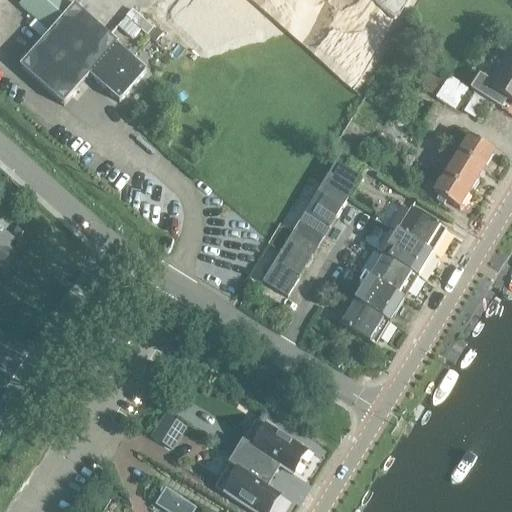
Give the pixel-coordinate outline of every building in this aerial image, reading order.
[(119,106),(120,105),(146,75),(117,49),(118,47),(75,9),(76,7),(67,0),(26,0),(20,7),(51,35),(20,71),(64,110),(90,80),(119,106)] [(133,9),(116,32),(130,43),(142,28),(150,34),(156,26),(133,9)] [(511,55),(508,53),(490,81),(480,76),(470,91),(502,110),(508,100),(511,102),(511,55)] [(416,87),(437,100),(455,112),(468,90),(450,79),(445,86),(425,73),(416,87)] [(353,144),(362,130),(352,123),(343,137),(353,144)] [(469,139),(457,158),(483,174),(495,155),(480,146),(482,142),(476,138),(474,141),(469,139)] [(343,157),(337,167),(335,166),(323,186),(348,201),(366,171),(343,157)] [(483,174),(457,158),(446,177),(472,193),(483,174)] [(472,193),(446,177),(434,196),(438,199),(436,202),(443,207),(445,203),(460,212),(472,193)] [(323,186),(317,195),(342,211),(348,201),(323,186)] [(336,221),(342,211),(317,195),(311,205),(336,221)] [(311,205),(305,215),(330,231),(336,221),(311,205)] [(411,212),(397,235),(433,258),(447,234),(411,212)] [(324,240),(330,231),(305,215),(299,225),(324,240)] [(324,240),(299,225),(293,235),(318,250),(324,240)] [(293,235),(287,245),(311,260),(318,250),(293,235)] [(433,258),(397,235),(382,258),(419,280),(433,258)] [(305,270),(311,260),(287,245),(280,255),(305,270)] [(305,270),(280,255),(274,264),(299,280),(305,270)] [(419,280),(382,258),(368,281),(404,303),(419,280)] [(293,290),(299,280),(274,264),(268,274),(293,290)] [(287,300),(293,290),(268,274),(262,284),(287,300)] [(404,303),(368,281),(354,304),(390,326),(404,303)] [(390,326),(354,304),(340,327),(376,350),(390,326)] [(199,457),(209,435),(165,415),(154,439),(177,449),(177,448),(199,457)] [(235,456),(270,476),(276,467),(293,477),(307,453),(256,422),(235,456)] [(270,476),(235,456),(215,490),(251,511),(271,511),(280,497),(264,487),(270,476)] [(157,504),(171,511),(194,511),(199,505),(167,487),(157,504)]
